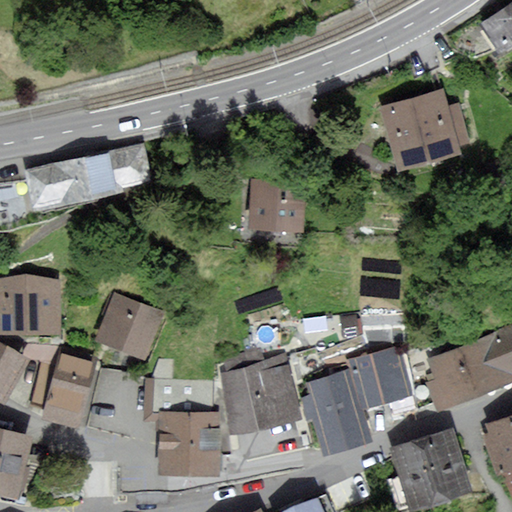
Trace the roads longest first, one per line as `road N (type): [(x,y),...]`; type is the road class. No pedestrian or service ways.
road 1 (secondary): [(452,0),(346,56),(251,88),(0,145)]
road 2 (residential): [(329,471),(295,459),(167,482),(101,444)]
road 3 (unclassified): [(511,396),(329,471)]
road 4 (unclassified): [(329,471),(190,511)]
